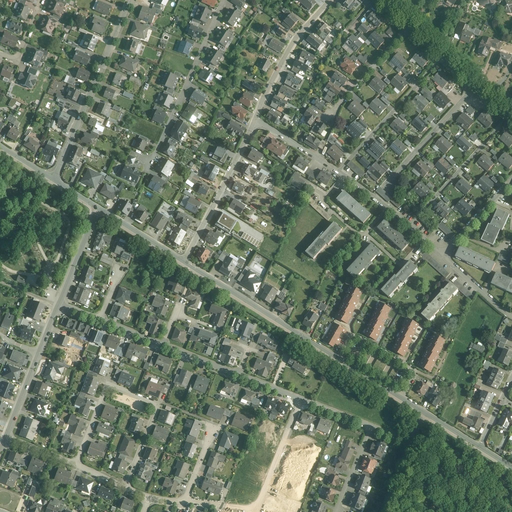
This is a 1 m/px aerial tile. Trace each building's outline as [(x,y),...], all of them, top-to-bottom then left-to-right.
[(58,3),(51,0),(50,4),(49,4),(48,5),(62,11),(63,9),(62,9),(63,6),(63,5),(58,3)] [(245,2),(241,0),(232,0),(231,2),(237,5),(241,8),(241,7),(243,7),(244,5),(244,3),(245,2)] [(316,3),(312,0),(296,0),(309,11),(316,3)] [(342,0),(340,2),(347,8),(350,10),(355,4),(352,2),(354,0),(342,0)] [(511,4),(511,3),(506,0),(505,2),(504,1),(501,9),(507,12),(508,11),(511,12),(511,4),(511,5),(511,4)] [(112,7),(99,2),(95,11),(108,16),(112,7)] [(24,6),(19,4),(19,5),(17,10),(28,15),(30,9),(24,6)] [(62,11),(48,5),(48,6),(48,7),(47,11),(54,14),(59,16),(60,13),(61,14),(62,11)] [(151,11),(142,7),(138,19),(151,23),(155,13),(156,12),(151,11)] [(206,11),(199,7),(199,8),(197,13),(208,18),(211,13),(206,11)] [(28,15),(17,10),(14,16),(19,18),(25,21),(28,15)] [(239,16),(230,10),(226,15),(236,21),(239,16)] [(298,21),(287,11),(283,16),(286,19),(284,22),(288,26),(291,28),(298,21)] [(208,18),(197,13),(194,19),(201,22),(206,24),(208,18)] [(383,22),(373,13),(368,18),(378,28),(383,22)] [(236,21),(226,15),(223,21),(232,27),(236,21)] [(49,19),(44,16),(42,19),(43,20),(42,23),(53,28),(54,25),(54,24),(55,21),(49,19)] [(102,22),(94,19),(92,23),(96,25),(93,31),(103,35),(108,24),(102,22)] [(17,24),(12,22),(11,23),(9,30),(20,34),(23,26),(17,24)] [(53,28),(42,23),(41,26),(40,26),(38,29),(43,31),(50,34),(51,31),(52,31),(53,28)] [(327,28),(321,23),(316,29),(321,33),(326,38),(328,36),(330,33),(326,29),(327,28)] [(465,25),(460,23),(459,27),(458,27),(457,29),(457,30),(455,34),(461,37),(461,36),(462,36),(465,31),(466,31),(469,26),(465,25)] [(148,28),(135,24),(130,35),(144,40),(148,28)] [(198,29),(191,26),(188,35),(192,36),(192,38),(196,39),(196,38),(199,39),(202,30),(198,29)] [(288,33),(280,27),(280,28),(278,26),(276,28),(278,30),(276,33),(283,39),(288,33)] [(391,38),(396,33),(390,27),(385,33),(391,38)] [(231,36),(221,30),(218,36),(227,41),(231,36)] [(466,31),(465,31),(462,36),(461,39),(462,38),(465,40),(465,41),(465,42),(468,43),(469,43),(473,35),(472,34),(466,31)] [(384,42),(374,32),(367,40),(378,49),(384,42)] [(5,35),(3,38),(3,39),(0,38),(0,42),(1,43),(14,48),(18,40),(11,37),(5,35)] [(98,40),(87,35),(85,41),(95,46),(98,40)] [(322,44),(311,35),(306,41),(310,44),(317,50),(322,44)] [(363,45),(352,35),(345,43),(355,53),(363,45)] [(227,41),(218,36),(214,41),(224,47),(227,41)] [(284,46),(272,39),(271,42),(268,40),(265,45),(280,54),(284,46)] [(306,41),(304,40),(301,44),(306,48),(310,44),(306,41)] [(493,44),(483,40),(479,48),(484,50),(484,51),(489,54),(493,44)] [(95,46),(85,41),(82,48),(92,52),(95,46)] [(131,42),(128,41),(125,50),(134,54),(137,45),(138,44),(131,42)] [(184,43),(181,42),(178,52),(188,56),(189,52),(191,51),(190,49),(191,46),(184,43)] [(39,52),(31,49),(29,56),(40,61),(42,54),(39,52)] [(222,56),(212,50),(209,55),(218,61),(222,56)] [(315,58),(303,51),(299,57),(301,58),(300,59),(306,62),(307,60),(312,63),(315,58)] [(429,61),(419,52),(412,59),(423,68),(429,61)] [(83,56),(77,53),(76,56),(74,56),(76,57),(75,60),(74,60),(87,66),(90,58),(84,55),(83,56)] [(511,57),(501,53),(498,61),(503,63),(502,65),(507,67),(509,61),(510,59),(511,57)] [(408,64),(397,54),(391,61),(401,71),(404,68),(408,64)] [(218,61),(209,55),(205,61),(215,67),(218,61)] [(363,57),(360,55),(357,59),(358,59),(364,65),(367,61),(363,58),(363,57)] [(40,61),(29,56),(26,62),(33,65),(37,67),(40,61)] [(134,61),(123,56),(119,66),(127,70),(128,68),(134,71),(138,63),(134,61)] [(270,63),(263,59),(258,69),(262,71),(261,72),(262,72),(263,72),(265,73),(270,63)] [(351,63),(346,59),(343,62),(341,66),(344,68),(343,70),(343,69),(343,70),(348,73),(348,72),(351,75),(356,68),(351,64),(352,64),(351,63)] [(299,62),(296,60),(292,67),(294,67),(293,69),(299,72),(300,69),(305,72),(308,67),(304,65),(299,62)] [(8,67),(4,66),(2,70),(3,70),(1,75),(4,76),(4,78),(9,79),(11,75),(13,70),(8,68),(8,67)] [(32,69),(29,68),(27,73),(28,74),(27,75),(34,78),(34,76),(35,77),(38,71),(32,69)] [(90,74),(79,69),(76,77),(87,82),(90,74)] [(209,73),(203,70),(198,78),(208,84),(213,76),(214,76),(209,73)] [(173,75),(166,72),(163,79),(176,84),(178,78),(179,78),(173,75)] [(347,80),(335,72),(332,77),(337,80),(335,83),(341,86),(342,85),(343,86),(347,80)] [(450,81),(439,72),(433,79),(443,89),(443,88),(447,84),(450,81)] [(27,75),(23,73),(22,75),(21,75),(19,80),(20,80),(18,84),(28,88),(30,85),(34,86),(36,81),(35,81),(36,79),(34,78),(27,75)] [(301,80),(289,73),(285,80),(287,80),(286,82),(292,85),(293,82),(298,85),(301,80)] [(127,78),(116,74),(114,79),(113,79),(115,80),(113,84),(123,88),(127,78)] [(408,85),(397,75),(391,82),(401,92),(408,85)] [(75,80),(69,77),(67,84),(73,86),(75,80)] [(386,87),(376,78),(370,85),(380,94),(386,87)] [(176,84),(163,79),(160,85),(168,88),(173,91),(173,90),(176,84)] [(253,82),(251,85),(245,81),(242,86),(251,91),(255,94),(260,87),(253,82)] [(334,85),(329,82),(326,87),(331,90),(327,95),(333,99),(336,95),(337,96),(341,90),(339,89),(334,85)] [(294,93),(282,86),(278,92),(280,93),(279,94),(285,98),(286,95),(291,98),(294,93)] [(434,96),(425,88),(423,90),(432,98),(434,96)] [(80,92),(71,89),(66,99),(75,103),(80,92)] [(115,92),(107,89),(103,97),(112,100),(115,92)] [(207,96),(197,90),(191,98),(201,105),(207,96)] [(450,102),(440,92),(433,100),(443,109),(450,102)] [(244,95),(244,94),(243,96),(241,96),(240,98),(240,100),(239,102),(248,107),(253,100),(252,99),(244,95)] [(163,95),(162,95),(158,104),(169,108),(173,99),(171,98),(163,95)] [(333,99),(327,95),(324,100),(329,104),(333,99)] [(429,104),(419,95),(412,102),(422,111),(429,104)] [(283,100),(277,97),(275,96),(271,102),(273,103),(272,104),(277,107),(279,105),(284,108),(287,103),(283,100)] [(62,100),(61,99),(58,106),(64,108),(67,102),(62,100)] [(325,105),(317,99),(313,105),(318,109),(321,111),(325,105)] [(386,108),(376,99),(369,106),(379,115),(386,108)] [(365,110),(355,101),(348,108),(358,118),(365,110)] [(109,107),(100,104),(96,113),(105,117),(109,107)] [(194,108),(189,105),(185,111),(197,118),(200,113),(194,108)] [(475,111),(470,106),(466,111),(471,116),(475,111)] [(240,109),(237,107),(234,108),(232,109),(233,114),(237,117),(242,120),(243,119),(247,113),(240,109)] [(313,112),(308,109),(304,115),(307,117),(304,122),(310,126),(315,119),(314,118),(316,115),(313,112)] [(161,113),(157,111),(153,120),(162,124),(166,115),(161,113)] [(197,118),(185,111),(182,117),(186,120),(193,124),(197,118)] [(279,116),(270,111),(266,118),(274,123),(276,120),(279,116)] [(495,121),(484,112),(478,119),(488,128),(495,121)] [(74,119),(62,113),(58,120),(67,124),(68,121),(73,123),(74,119)] [(474,123),(463,114),(457,121),(462,126),(461,127),(462,127),(463,127),(467,131),(474,123)] [(428,126),(418,116),(412,123),(422,133),(428,126)] [(98,121),(91,118),(88,125),(95,128),(97,129),(97,130),(102,133),(104,128),(100,126),(102,123),(98,121)] [(407,128),(397,119),(390,126),(401,135),(407,128)] [(67,124),(58,120),(56,124),(64,128),(63,130),(68,132),(73,123),(68,121),(67,124)] [(245,129),(231,121),(226,129),(230,131),(228,134),(233,137),(235,134),(241,137),(245,129)] [(182,124),(177,122),(174,126),(185,133),(187,128),(188,128),(182,124)] [(365,132),(354,122),(347,130),(358,139),(365,132)] [(326,127),(320,123),(318,126),(314,131),(321,135),(326,127)] [(185,133),(174,126),(170,134),(172,136),(180,140),(185,133)] [(20,134),(11,129),(7,137),(15,142),(20,134)] [(511,144),(511,135),(507,131),(500,138),(505,142),(504,143),(509,148),(511,144)] [(332,132),(330,135),(337,141),(340,138),(332,132)] [(89,135),(84,133),(81,141),(91,145),(94,138),(89,135)] [(337,141),(330,135),(327,141),(333,146),(333,145),(335,144),(337,141)] [(314,139),(309,136),(307,139),(306,139),(304,143),(308,146),(308,145),(316,150),(318,147),(320,143),(320,142),(314,139)] [(266,137),(262,142),(268,146),(272,141),(266,137)] [(442,137),(435,145),(445,154),(452,147),(442,137)] [(472,146),(462,137),(456,142),(467,152),(472,146)] [(40,145),(29,138),(24,145),(35,153),(40,145)] [(146,143),(138,139),(138,140),(135,148),(142,151),(146,143)] [(279,144),(272,139),(268,146),(267,148),(274,153),(279,144)] [(326,143),(322,140),(320,142),(320,143),(318,147),(323,150),(326,143)] [(407,149),(397,140),(390,147),(400,156),(407,149)] [(168,142),(167,144),(164,148),(163,148),(162,150),(162,152),(169,156),(171,154),(172,154),(173,152),(173,151),(174,148),(173,147),(174,146),(168,142)] [(386,151),(376,142),(369,149),(379,159),(386,151)] [(219,144),(212,159),(223,164),(227,155),(225,154),(226,153),(224,152),(226,148),(219,144)] [(286,148),(279,144),(274,153),(280,157),(282,155),(285,149),(286,148)] [(47,145),(45,150),(43,154),(51,157),(48,163),(52,165),(55,159),(59,150),(56,149),(47,145)] [(344,155),(333,145),(333,146),(327,153),(337,162),(344,155)] [(88,152),(74,146),(70,154),(79,158),(80,155),(82,156),(83,155),(86,156),(88,152)] [(263,156),(252,150),(247,158),(257,163),(259,160),(260,160),(263,156)] [(511,165),(511,159),(505,153),(499,160),(509,169),(511,165)] [(79,158),(70,154),(66,163),(76,167),(78,162),(79,158)] [(494,165),(483,155),(477,162),(488,171),(494,165)] [(135,159),(129,156),(126,162),(132,165),(135,159)] [(209,161),(201,157),(200,156),(198,158),(200,159),(200,160),(207,164),(209,161)] [(299,156),(294,165),(299,168),(304,160),(299,156)] [(358,161),(366,168),(370,163),(363,157),(358,161)] [(168,163),(161,159),(158,164),(170,171),(173,166),(168,163)] [(452,168),(441,159),(435,166),(445,175),(452,168)] [(309,163),(304,160),(299,168),(304,171),(309,163)] [(365,174),(351,161),(347,165),(361,178),(365,174)] [(431,170),(420,161),(413,168),(424,178),(431,170)] [(386,173),(375,163),(368,170),(379,180),(386,173)] [(170,171),(158,164),(155,169),(162,173),(167,176),(170,171)] [(245,164),(241,171),(248,176),(250,173),(251,174),(253,169),(245,164)] [(219,170),(210,165),(208,168),(207,168),(206,171),(216,176),(219,170)] [(258,168),(261,169),(269,174),(271,172),(260,165),(258,168)] [(140,173),(125,167),(121,177),(136,184),(140,173)] [(261,169),(259,173),(265,176),(267,177),(269,174),(261,169)] [(100,176),(88,170),(86,175),(87,176),(84,182),(87,184),(87,185),(94,188),(97,183),(101,176),(100,176)] [(216,176),(206,171),(204,173),(205,174),(203,177),(212,182),(216,176)] [(321,171),(316,179),(321,182),(326,174),(321,171)] [(259,173),(255,180),(261,184),(265,176),(259,173)] [(332,177),(326,174),(321,182),(326,186),(332,177)] [(299,178),(294,176),(289,183),(300,190),(305,182),(299,178)] [(494,185),(484,176),(477,183),(480,186),(479,186),(480,187),(481,187),(487,193),(494,185)] [(160,180),(154,177),(148,186),(157,192),(160,188),(161,188),(163,184),(164,183),(160,180)] [(472,189),(462,179),(456,186),(466,195),(472,189)] [(244,186),(235,182),(232,189),(236,191),(236,192),(241,195),(242,192),(241,192),(244,186)] [(430,192),(420,182),(413,190),(423,199),(430,192)] [(114,189),(105,184),(100,193),(111,200),(113,196),(115,196),(117,193),(120,194),(123,189),(120,187),(118,190),(114,188),(114,189)] [(209,189),(201,185),(197,192),(201,194),(202,194),(205,196),(209,189)] [(392,198),(380,187),(376,191),(388,203),(390,201),(392,198)] [(358,203),(344,192),(337,200),(350,212),(358,203)] [(402,204),(394,196),(392,198),(390,201),(398,209),(402,204)] [(201,204),(189,198),(185,208),(196,214),(196,213),(195,213),(198,209),(199,209),(197,208),(199,204),(201,205),(201,204)] [(245,206),(234,199),(228,208),(240,215),(245,206)] [(472,209),(462,200),(455,207),(466,216),(472,209)] [(131,206),(122,201),(117,209),(127,216),(130,211),(130,210),(130,209),(131,207),(131,206)] [(451,211),(441,202),(434,209),(445,219),(451,211)] [(371,215),(358,203),(350,212),(364,224),(371,215)] [(145,208),(138,204),(134,210),(139,213),(135,221),(141,225),(143,223),(147,216),(143,213),(144,211),(143,211),(145,208)] [(508,215),(498,210),(490,226),(499,230),(501,231),(508,215)] [(237,222),(222,212),(214,226),(230,235),(237,222)] [(168,219),(158,213),(152,225),(161,231),(167,221),(168,219)] [(192,220),(185,216),(183,215),(179,213),(178,215),(176,219),(177,218),(182,221),(181,223),(182,224),(188,228),(189,228),(189,227),(191,224),(190,224),(192,220)] [(397,232),(385,220),(377,229),(390,240),(397,232)] [(455,235),(441,222),(437,227),(451,239),(455,235)] [(334,223),(321,238),(328,244),(327,245),(328,246),(342,230),(334,223)] [(490,226),(488,225),(481,241),(492,246),(499,230),(490,226)] [(179,230),(175,228),(173,232),(171,231),(169,235),(171,236),(169,240),(174,243),(173,244),(174,246),(176,247),(178,246),(178,245),(179,246),(186,233),(179,230)] [(215,234),(210,231),(205,240),(214,245),(216,242),(219,244),(222,239),(219,237),(215,234)] [(410,243),(397,232),(390,240),(402,251),(410,243)] [(112,238),(99,233),(94,246),(102,249),(105,242),(109,244),(112,238)] [(319,238),(306,253),(314,260),(327,245),(328,244),(321,238),(320,237),(319,238)] [(126,246),(118,243),(116,249),(115,252),(122,255),(125,249),(126,246)] [(380,252),(372,244),(359,258),(368,265),(380,252)] [(102,249),(94,246),(92,252),(100,255),(102,249)] [(213,252),(207,247),(205,250),(209,253),(208,254),(210,256),(213,252)] [(205,250),(202,248),(200,251),(199,251),(198,253),(198,254),(196,257),(200,259),(199,260),(203,262),(206,259),(205,258),(208,254),(209,253),(205,250)] [(495,264),(460,248),(456,257),(491,273),(495,264)] [(125,249),(122,255),(121,258),(129,261),(130,258),(132,252),(125,249)] [(227,257),(221,254),(218,259),(223,263),(227,257)] [(507,258),(499,254),(497,259),(507,264),(510,259),(507,258)] [(114,260),(102,255),(100,261),(111,266),(114,260)] [(236,263),(228,258),(224,265),(223,264),(219,271),(228,277),(232,270),(235,266),(237,263),(236,263)] [(245,261),(239,258),(236,263),(237,263),(235,266),(240,269),(245,261)] [(368,265),(359,258),(347,271),(356,279),(368,265)] [(410,262),(396,277),(403,283),(402,284),(403,285),(404,284),(418,269),(410,262)] [(92,269),(86,267),(82,278),(88,280),(91,281),(93,277),(90,276),(92,269)] [(253,274),(249,271),(245,277),(241,283),(240,284),(254,293),(257,288),(258,288),(259,287),(258,287),(260,284),(251,278),(253,274)] [(511,280),(511,279),(496,273),(492,283),(508,291),(511,280)] [(241,274),(237,280),(241,283),(245,277),(241,274)] [(395,276),(381,291),(389,298),(402,284),(403,283),(396,277),(395,276)] [(184,281),(177,278),(176,279),(171,277),(167,285),(173,287),(171,292),(177,294),(178,292),(180,292),(182,287),(181,287),(182,285),(182,286),(184,281)] [(88,280),(82,278),(80,282),(86,285),(90,286),(91,281),(88,280)] [(450,283),(443,291),(442,290),(441,292),(441,293),(436,299),(444,306),(458,290),(456,288),(454,286),(452,284),(450,283)] [(267,286),(264,290),(266,291),(261,299),(269,304),(277,292),(267,286)] [(362,292),(352,286),(347,294),(348,295),(344,302),(345,302),(354,308),(354,307),(359,299),(358,299),(362,292)] [(84,290),(78,288),(75,294),(87,299),(90,293),(84,290)] [(134,294),(120,289),(116,300),(119,301),(124,303),(126,298),(131,300),(134,294)] [(202,295),(188,289),(186,296),(185,298),(193,301),(191,307),(196,309),(202,295)] [(281,292),(277,297),(282,300),(285,295),(281,292)] [(87,299),(75,294),(73,301),(84,305),(87,299)] [(162,300),(155,298),(152,305),(160,308),(159,309),(158,313),(157,313),(156,313),(164,317),(164,316),(163,316),(167,308),(168,308),(169,304),(162,300)] [(429,304),(428,306),(428,307),(421,315),(429,322),(444,306),(436,299),(430,305),(429,304)] [(41,313),(44,305),(32,300),(29,309),(41,313)] [(354,308),(345,302),(340,310),(341,310),(351,316),(355,308),(354,307),(354,308)] [(292,308),(286,305),(285,306),(278,303),(275,309),(282,312),(282,313),(289,317),(292,308)] [(327,306),(321,303),(319,309),(325,312),(327,306)] [(391,309),(380,303),(376,311),(372,318),(373,319),(383,324),(388,316),(387,315),(391,309)] [(114,306),(114,305),(110,316),(123,321),(125,316),(127,311),(129,312),(129,311),(122,309),(114,306)] [(221,309),(211,305),(209,312),(214,314),(214,313),(216,314),(215,317),(212,325),(214,326),(220,329),(224,320),(223,320),(226,311),(221,309)] [(38,321),(41,313),(29,309),(26,317),(38,321)] [(351,316),(341,310),(337,318),(347,324),(352,316),(351,316)] [(318,317),(310,312),(303,324),(311,329),(318,317)] [(14,317),(6,314),(1,327),(9,330),(14,317)] [(151,318),(149,317),(147,323),(147,322),(153,324),(149,333),(156,336),(159,328),(161,322),(156,320),(151,318)] [(29,321),(23,319),(21,325),(25,327),(27,327),(29,321)] [(245,323),(235,319),(234,319),(236,320),(233,327),(233,328),(234,326),(243,330),(240,337),(242,333),(250,336),(251,334),(254,326),(245,323)] [(383,324),(373,319),(369,327),(370,327),(379,332),(384,325),(383,324)] [(418,325),(408,319),(403,327),(404,327),(400,334),(401,335),(411,340),(415,332),(415,331),(418,325)] [(67,320),(66,320),(64,325),(64,326),(75,331),(75,330),(78,324),(77,324),(73,322),(72,323),(71,322),(67,320)] [(82,325),(78,323),(77,324),(78,324),(75,330),(86,334),(89,327),(84,326),(82,325)] [(341,327),(334,323),(330,329),(340,335),(342,332),(339,330),(341,327)] [(27,327),(25,327),(20,337),(30,341),(35,331),(27,327)] [(379,332),(370,327),(365,335),(376,341),(380,333),(379,332)] [(185,332),(176,329),(171,340),(181,343),(185,332)] [(340,335),(330,329),(327,335),(334,340),(336,337),(338,338),(340,335)] [(217,336),(200,330),(197,337),(208,341),(208,344),(214,346),(217,336)] [(191,336),(189,339),(195,341),(198,333),(193,331),(191,336)] [(508,339),(497,333),(494,339),(500,342),(505,344),(508,339)] [(269,338),(260,335),(259,337),(257,343),(266,347),(269,338)] [(334,340),(327,335),(323,342),(333,347),(335,344),(332,342),(334,340)] [(411,340),(401,335),(396,343),(397,343),(407,348),(411,341),(411,340)] [(445,341),(435,335),(430,343),(431,343),(427,350),(428,351),(428,350),(438,356),(442,348),(442,347),(445,341)] [(69,339),(61,336),(60,340),(59,340),(57,344),(65,348),(69,339)] [(120,340),(115,338),(115,339),(109,337),(105,346),(116,350),(120,340)] [(279,342),(269,338),(266,347),(265,348),(275,352),(279,342)] [(292,347),(287,343),(284,351),(290,353),(292,347)] [(407,348),(397,343),(393,351),(403,357),(408,349),(407,348)] [(485,348),(477,345),(477,346),(474,344),(472,349),(482,353),(485,348)] [(136,347),(130,345),(127,351),(125,357),(131,359),(133,356),(132,356),(136,347)] [(228,347),(225,346),(222,354),(223,354),(227,356),(227,355),(233,358),(236,350),(228,347)] [(148,352),(136,347),(132,356),(133,356),(144,360),(148,352)] [(124,351),(118,349),(116,355),(122,358),(123,356),(122,355),(124,351)] [(369,349),(359,365),(364,368),(373,352),(369,349)] [(511,356),(511,352),(504,349),(501,357),(499,357),(497,361),(503,364),(505,365),(508,366),(511,356)] [(438,356),(428,350),(428,351),(423,358),(424,359),(434,364),(438,356)] [(26,357),(13,352),(11,356),(13,357),(11,360),(16,362),(16,363),(19,364),(19,363),(23,365),(26,357)] [(233,358),(227,355),(227,356),(223,354),(220,361),(232,366),(235,358),(233,358)] [(275,357),(268,354),(266,360),(273,362),(275,357)] [(172,361),(159,356),(157,360),(156,363),(157,363),(155,366),(163,369),(162,371),(167,373),(172,361)] [(307,367),(297,361),(297,359),(292,356),(288,363),(295,368),(294,369),(303,374),(307,367)] [(384,358),(379,356),(370,371),(375,374),(384,358)] [(157,360),(152,357),(149,364),(155,366),(157,363),(156,363),(157,360)] [(389,361),(384,358),(375,374),(380,377),(389,361)] [(434,364),(424,359),(420,366),(430,373),(435,365),(434,364)] [(109,364),(98,360),(96,366),(107,370),(109,364)] [(271,365),(257,360),(254,368),(260,370),(258,375),(265,378),(267,373),(268,373),(271,365)] [(54,364),(50,362),(44,378),(53,381),(55,376),(60,378),(64,368),(54,364)] [(400,368),(395,365),(386,380),(391,383),(400,368)] [(13,368),(8,366),(4,376),(16,381),(20,371),(13,368)] [(107,370),(96,366),(93,372),(93,373),(98,374),(104,377),(107,370)] [(505,373),(494,368),(486,385),(497,390),(505,373)] [(192,374),(181,370),(178,378),(176,383),(182,385),(187,387),(192,374)] [(127,376),(122,374),(123,373),(122,373),(120,378),(118,383),(130,387),(134,378),(128,375),(127,376)] [(210,381),(198,376),(196,381),(193,389),(204,394),(210,381)] [(92,379),(88,378),(85,385),(96,389),(99,382),(92,379)] [(44,385),(38,382),(33,393),(43,397),(47,386),(44,385)] [(163,387),(149,382),(145,393),(159,398),(163,387)] [(234,386),(224,382),(221,391),(230,394),(233,389),(234,386)] [(425,385),(421,382),(420,383),(415,390),(416,391),(418,393),(418,394),(420,395),(422,395),(423,395),(424,395),(428,388),(428,387),(425,385)] [(8,385),(3,383),(1,389),(12,393),(13,391),(13,390),(14,387),(8,385)] [(96,389),(85,385),(82,392),(86,394),(93,397),(96,389)] [(12,393),(1,389),(0,391),(0,396),(3,397),(9,400),(10,397),(11,396),(10,396),(11,394),(12,394),(12,393)] [(255,394),(245,390),(242,399),(251,403),(255,394)] [(483,391),(476,408),(486,413),(494,396),(483,391)] [(438,398),(434,395),(431,400),(429,403),(435,406),(434,407),(436,408),(438,406),(437,406),(441,400),(442,397),(440,395),(438,398)] [(78,398),(75,405),(81,407),(78,413),(86,416),(91,403),(84,400),(78,398)] [(276,401),(268,398),(264,408),(266,409),(266,410),(269,411),(270,411),(272,411),(273,408),(276,401)] [(42,403),(35,400),(30,411),(40,415),(40,414),(44,415),(48,405),(42,403)] [(289,406),(282,403),(279,411),(278,413),(278,414),(279,414),(280,415),(282,416),(284,416),(285,416),(289,406)] [(224,411),(210,406),(207,415),(220,420),(222,415),(224,411)] [(116,411),(105,407),(101,417),(112,421),(116,411)] [(482,414),(471,409),(469,412),(475,415),(474,415),(476,415),(481,418),(482,414)] [(511,413),(505,410),(498,425),(506,429),(509,422),(511,423),(511,413)] [(175,416),(162,411),(158,421),(168,425),(170,421),(173,422),(175,416)] [(250,419),(236,414),(234,417),(231,425),(246,430),(250,419)] [(313,418),(303,414),(303,415),(301,420),(300,422),(303,423),(304,424),(306,425),(307,425),(310,426),(310,424),(312,418),(313,418)] [(76,419),(70,417),(68,424),(68,423),(73,425),(70,433),(72,434),(78,436),(83,422),(76,419)] [(480,420),(475,417),(475,418),(473,422),(465,418),(463,423),(470,427),(478,430),(483,421),(480,420)] [(134,418),(129,431),(138,434),(143,421),(140,420),(134,418)] [(34,422),(27,419),(24,427),(34,432),(37,424),(38,424),(34,422)] [(194,423),(185,419),(185,420),(187,420),(184,426),(191,429),(189,435),(189,436),(196,438),(201,426),(201,427),(201,426),(202,423),(195,421),(194,423)] [(326,421),(321,419),(318,425),(316,430),(317,430),(328,434),(331,427),(330,426),(331,422),(326,420),(326,421)] [(108,427),(99,423),(95,432),(108,437),(112,428),(108,427)] [(34,432),(24,427),(21,435),(31,440),(34,432)] [(163,429),(156,427),(152,437),(162,441),(162,439),(166,440),(169,432),(163,429)] [(239,438),(225,432),(219,446),(225,448),(228,449),(230,444),(235,446),(239,438)] [(69,440),(63,437),(61,442),(65,443),(62,451),(71,454),(75,442),(69,440)] [(133,441),(125,437),(122,445),(123,445),(120,453),(126,455),(129,456),(132,448),(131,448),(133,441)] [(194,445),(186,442),(186,443),(184,449),(186,450),(183,456),(192,459),(194,454),(193,453),(195,446),(196,447),(197,446),(194,445)] [(380,444),(374,442),(373,444),(372,444),(372,445),(371,447),(383,452),(386,446),(380,444)] [(105,448),(100,446),(94,444),(91,443),(87,454),(90,455),(90,453),(102,457),(105,448)] [(350,449),(349,449),(351,446),(346,444),(344,447),(346,447),(345,450),(344,450),(340,459),(349,462),(354,451),(350,450),(350,449)] [(383,452),(371,447),(370,450),(371,450),(369,453),(375,455),(381,458),(381,457),(383,452)] [(156,452),(147,448),(143,458),(146,459),(152,462),(156,452)] [(21,456),(11,452),(8,461),(17,464),(16,466),(19,467),(20,466),(22,460),(20,459),(21,456)] [(225,457),(212,452),(206,466),(209,467),(215,469),(218,461),(223,463),(225,457)] [(33,457),(27,471),(33,473),(39,459),(33,457)] [(118,459),(116,458),(112,470),(122,474),(126,463),(124,461),(118,459)] [(349,462),(340,459),(339,458),(336,467),(344,470),(346,471),(349,462)] [(368,459),(365,458),(362,464),(374,468),(376,462),(368,459)] [(39,459),(33,473),(39,476),(45,462),(39,459)] [(184,464),(178,461),(178,462),(180,463),(175,476),(182,479),(184,479),(189,466),(185,464),(186,464),(184,463),(184,464)] [(374,468),(362,464),(360,470),(363,471),(371,474),(374,468)] [(144,466),(141,465),(136,477),(145,480),(145,479),(150,481),(152,473),(148,471),(149,468),(144,466)] [(71,475),(58,469),(54,480),(67,485),(69,479),(71,475)] [(11,474),(4,472),(0,481),(0,483),(11,488),(15,477),(16,476),(11,474)] [(334,476),(331,475),(331,477),(328,483),(335,486),(335,485),(338,486),(340,481),(337,480),(338,478),(334,476)] [(364,478),(359,476),(356,482),(368,486),(370,480),(364,478)] [(92,483),(80,478),(78,483),(76,488),(88,493),(92,483)] [(214,482),(205,478),(201,489),(210,492),(214,482)] [(173,482),(166,479),(163,485),(168,487),(166,492),(173,495),(177,484),(178,483),(173,482)] [(222,485),(214,482),(210,492),(218,495),(222,485)] [(368,486),(356,482),(354,488),(360,490),(365,492),(368,486)] [(30,486),(29,485),(25,494),(33,497),(36,491),(35,491),(36,488),(30,486)] [(114,492),(100,487),(98,493),(97,495),(97,496),(110,501),(114,492)] [(330,491),(324,489),(323,490),(320,498),(331,502),(335,493),(330,491)] [(359,496),(353,494),(351,500),(362,505),(364,499),(365,499),(359,496)] [(130,511),(134,502),(124,498),(122,505),(120,508),(129,511),(130,511)] [(53,502),(50,501),(49,503),(45,511),(57,511),(58,511),(60,505),(59,505),(60,502),(60,501),(54,499),(53,502)] [(362,505),(351,500),(349,506),(354,508),(360,511),(360,510),(362,505)] [(41,506),(33,503),(30,509),(33,510),(31,511),(38,511),(39,511),(41,507),(42,506),(41,506)] [(315,503),(312,510),(312,511),(315,511),(324,511),(326,507),(321,505),(315,503)]
